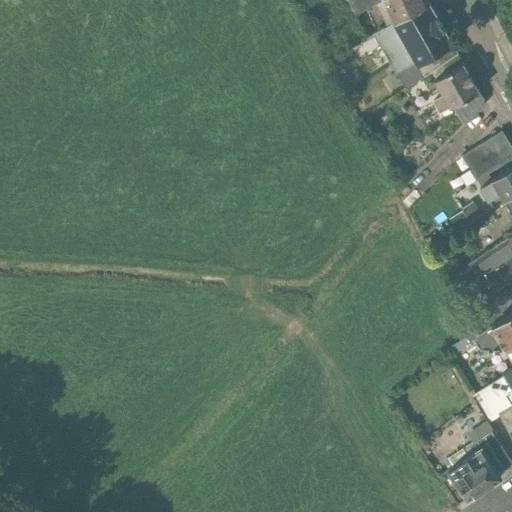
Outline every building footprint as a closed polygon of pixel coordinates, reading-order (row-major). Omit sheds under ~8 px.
[(428,1),(427,0),(361,0),(356,3),(360,14),(383,0),(394,22),(428,1)] [(428,1),(394,22),(347,50),(355,65),(380,51),(402,88),(429,72),(458,54),(428,1)] [(462,124),(469,119),(483,105),(484,98),(463,63),(458,54),(429,72),(443,96),(432,102),(439,114),(452,108),(462,124)] [(453,113),(450,109),(442,114),(444,118),(453,113)] [(462,155),(477,181),(511,158),(511,146),(502,130),(462,155)] [(493,208),(503,202),(511,196),(511,165),(479,186),(493,208)] [(483,274),(511,253),(511,196),(503,202),(511,216),(511,236),(508,240),(506,238),(453,275),(461,287),(483,273),(483,274)] [(457,229),(469,222),(481,215),(473,201),(462,208),(463,210),(461,211),(450,218),(457,229)] [(511,253),(483,274),(494,292),(511,281),(511,253)] [(511,312),(491,327),(511,358),(511,312)] [(511,368),(503,375),(511,389),(511,368)] [(495,416),(511,405),(511,389),(503,375),(472,395),(489,422),(496,418),(495,416)] [(511,405),(495,416),(496,418),(497,417),(508,434),(511,430),(511,405)] [(453,466),(448,470),(467,499),(500,477),(498,474),(511,464),(511,463),(491,431),(448,459),(453,466)]
